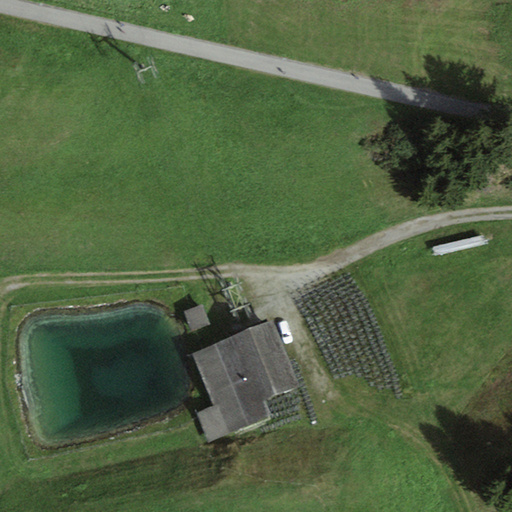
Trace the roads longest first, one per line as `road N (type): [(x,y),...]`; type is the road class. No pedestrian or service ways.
road 1 (track): [(0,299),(20,290),(301,284),(418,223),(511,215)]
road 2 (unclassified): [(511,119),(0,4)]
road 3 (track): [(301,284),(322,376),(450,468),(466,511)]
road 4 (unknown): [(439,0),(441,50),(491,118)]
